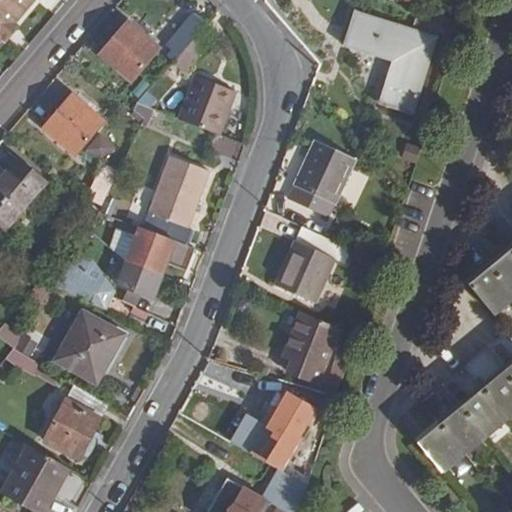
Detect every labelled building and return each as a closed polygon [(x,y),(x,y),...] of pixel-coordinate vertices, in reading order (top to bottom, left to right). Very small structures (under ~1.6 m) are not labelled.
[(0,0),(0,37),(12,23),(31,0),(0,0)] [(423,6),(418,16),(440,27),(458,37),(462,24),(423,6)] [(195,12),(169,42),(183,53),(199,34),(208,24),(195,12)] [(422,33),(355,13),(345,44),(395,60),(381,105),(414,115),(437,38),(422,33)] [(422,33),(437,38),(440,27),(418,16),(416,15),(413,24),(422,29),(422,33)] [(160,48),(129,22),(100,54),(132,81),(160,48)] [(17,29),(12,23),(0,37),(6,42),(17,29)] [(199,34),(183,53),(173,65),(186,76),(213,46),(199,34)] [(236,92),(195,77),(180,120),(220,136),(236,92)] [(104,121),(72,94),(44,127),(76,154),(104,121)] [(140,104),(135,110),(145,119),(143,122),(148,124),(153,110),(140,104)] [(103,131),(89,147),(105,161),(119,145),(103,131)] [(222,137),(218,151),(235,157),(240,143),(222,137)] [(355,160),(318,142),(289,199),(328,217),(355,160)] [(210,172),(172,156),(143,228),(188,245),(192,230),(189,229),(210,172)] [(47,182),(19,158),(0,180),(0,222),(7,228),(47,182)] [(99,190),(109,194),(121,168),(106,161),(94,187),(99,190)] [(105,202),(109,194),(99,190),(95,199),(105,203),(105,202)] [(105,203),(101,211),(126,221),(130,212),(105,202),(105,203)] [(143,228),(140,226),(127,262),(161,277),(166,264),(186,270),(195,248),(188,245),(143,228)] [(336,260),(345,263),(352,250),(303,227),(277,287),(315,304),(336,260)] [(90,229),(82,241),(91,248),(99,237),(90,229)] [(511,243),(509,245),(487,264),(466,281),(495,315),(511,300),(511,243)] [(92,257),(76,252),(53,284),(106,310),(116,290),(92,257)] [(114,277),(121,280),(127,264),(121,261),(114,277)] [(143,296),(152,299),(161,277),(127,262),(127,264),(121,280),(119,286),(143,296)] [(129,290),(126,298),(139,304),(143,296),(129,290)] [(124,335),(83,312),(55,362),(97,384),(124,335)] [(297,377),(320,385),(339,328),(305,313),(289,360),(301,365),(297,377)] [(4,323),(0,329),(0,335),(15,347),(21,336),(22,334),(4,323)] [(21,336),(15,347),(30,357),(37,345),(21,336)] [(334,360),(346,364),(351,347),(339,344),(334,360)] [(15,347),(5,359),(19,369),(32,375),(34,372),(54,383),(60,375),(30,357),(15,347)] [(511,360),(503,368),(481,385),(459,404),(438,421),(415,438),(443,472),(466,454),(486,437),(509,418),(511,415),(511,360)] [(347,369),(337,365),(326,394),(337,397),(347,369)] [(45,440),(79,458),(108,405),(75,384),(45,440)] [(320,410),(288,390),(258,440),(277,451),(287,436),(291,438),(294,433),(301,437),(308,424),(312,426),(320,410)] [(45,511),(70,468),(28,445),(2,493),(37,511),(45,511)] [(228,479),(208,511),(266,511),(272,504),(278,507),(275,511),(296,511),(308,485),(277,467),(260,498),(228,479)]
